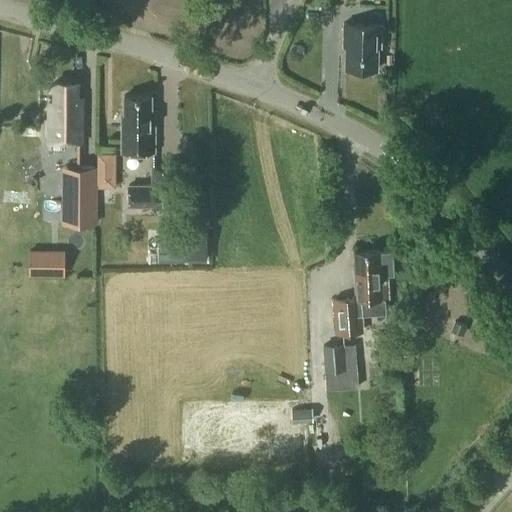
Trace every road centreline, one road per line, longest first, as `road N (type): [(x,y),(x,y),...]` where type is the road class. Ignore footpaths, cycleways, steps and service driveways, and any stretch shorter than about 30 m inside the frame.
road 1 (tertiary): [(511,292),(416,174),(371,142),(255,86)]
road 2 (tertiary): [(255,86),(0,5)]
